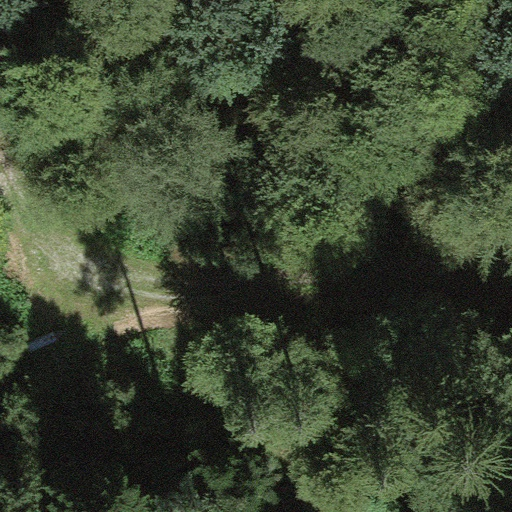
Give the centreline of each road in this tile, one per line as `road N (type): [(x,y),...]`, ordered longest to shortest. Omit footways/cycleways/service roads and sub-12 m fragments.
road 1 (track): [(511,283),(195,290),(124,282)]
road 2 (track): [(124,282),(206,379),(353,511)]
road 3 (track): [(124,282),(80,266),(53,241),(0,143)]
